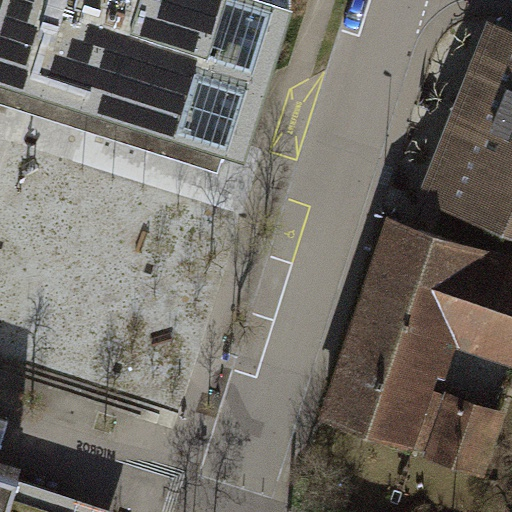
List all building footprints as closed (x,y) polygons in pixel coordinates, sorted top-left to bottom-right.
[(312,0),(0,0),(0,59),(236,132),(268,142),(312,0)] [(511,35),(485,25),(420,190),(511,226),(511,35)] [(0,98),(221,173),(236,132),(0,59),(0,98)] [(511,256),(384,213),(315,417),(414,451),(435,388),(452,339),(511,359),(511,256)] [(507,413),(435,388),(414,451),(485,475),(507,413)] [(0,450),(11,417),(0,413),(0,450)] [(0,511),(93,511),(95,506),(23,481),(0,473),(0,511)]
